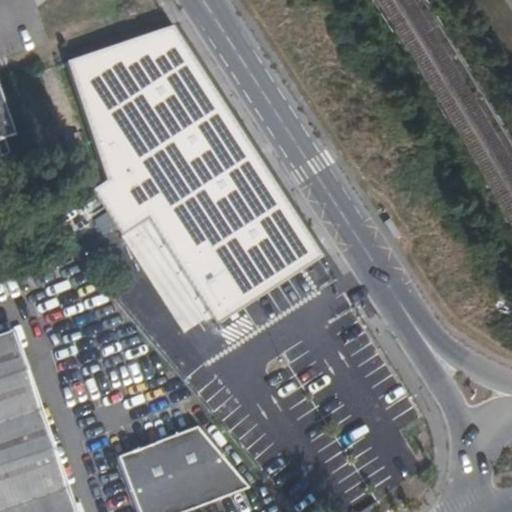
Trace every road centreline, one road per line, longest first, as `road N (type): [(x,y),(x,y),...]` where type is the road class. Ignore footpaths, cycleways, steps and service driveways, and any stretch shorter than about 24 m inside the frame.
road 1 (residential): [(201,0),(393,299)]
road 2 (residential): [(96,511),(32,320),(12,310),(0,314)]
road 3 (unknown): [(0,464),(160,402)]
road 4 (residential): [(393,299),(450,398),(469,449)]
road 5 (residential): [(511,379),(455,356),(393,299)]
